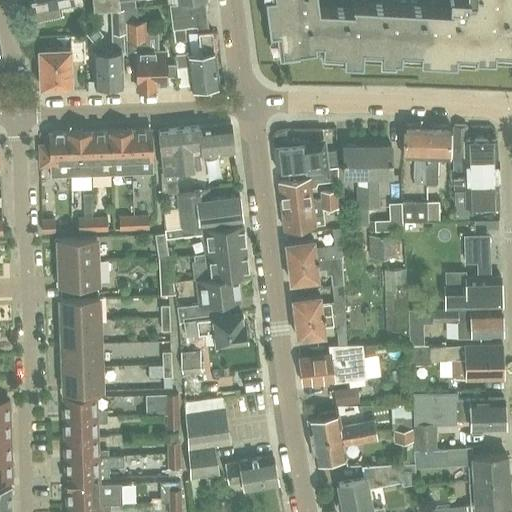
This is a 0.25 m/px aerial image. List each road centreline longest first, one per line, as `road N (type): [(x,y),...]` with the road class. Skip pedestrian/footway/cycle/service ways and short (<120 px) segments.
road 1 (residential): [(304,511),(251,106)]
road 2 (residential): [(36,511),(19,118)]
road 3 (residential): [(509,110),(251,106)]
road 4 (residential): [(251,106),(19,118)]
